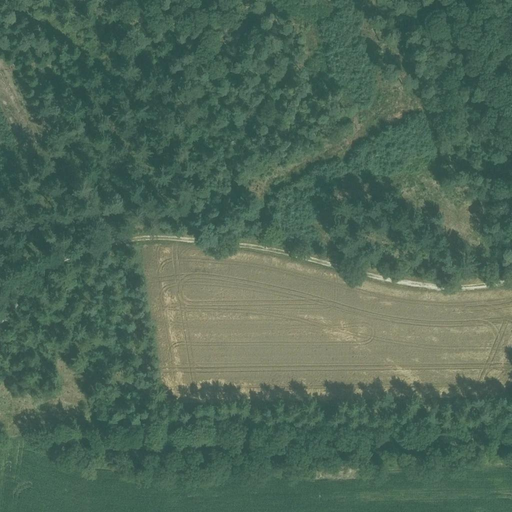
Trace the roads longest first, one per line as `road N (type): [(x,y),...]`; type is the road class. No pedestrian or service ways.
road 1 (track): [(511,277),(435,282),(245,247),(117,241),(43,271),(0,312)]
road 2 (track): [(132,0),(71,109),(0,187)]
